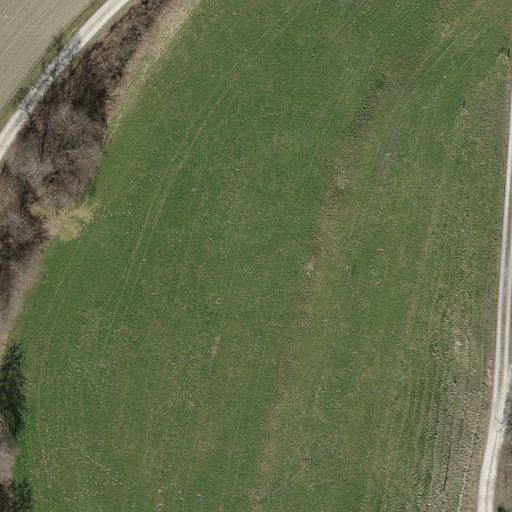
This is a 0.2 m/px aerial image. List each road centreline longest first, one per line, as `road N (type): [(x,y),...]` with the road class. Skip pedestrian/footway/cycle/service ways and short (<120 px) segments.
road 1 (track): [(511,210),(499,412)]
road 2 (track): [(0,150),(49,79),(120,0)]
